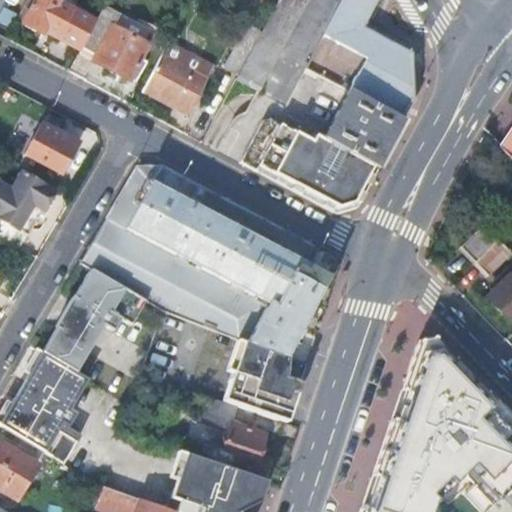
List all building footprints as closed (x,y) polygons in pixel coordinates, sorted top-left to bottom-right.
[(21,26),(41,38),(43,35),(78,54),(80,50),(93,25),(46,0),(26,0),(15,20),(22,24),(21,26)] [(277,0),(261,31),(235,80),(259,93),(309,0),(277,0)] [(362,59),(345,91),(348,92),(400,120),(413,96),(413,46),(371,24),(382,0),(342,0),(323,39),(362,59)] [(94,57),(92,62),(130,83),(149,47),(122,33),(128,21),(103,7),(93,25),(80,50),(94,57)] [(243,34),(231,55),(242,61),(254,40),(243,34)] [(163,55),(144,92),(189,116),(208,79),(163,55)] [(348,92),(322,140),(330,144),(344,151),(341,157),(327,150),(269,119),(260,121),(238,163),(254,171),(257,166),(336,209),(352,203),(371,167),(376,169),(402,121),(400,120),(348,92)] [(42,123),(24,153),(58,173),(74,148),(54,136),(57,131),(42,123)] [(511,128),(498,147),(511,160),(511,128)] [(327,150),(341,157),(344,151),(330,144),(327,150)] [(136,170),(79,266),(91,272),(133,296),(144,302),(162,312),(159,319),(239,346),(297,366),(334,259),(163,169),(136,170)] [(53,194),(20,175),(9,191),(0,185),(0,220),(27,237),(35,224),(24,218),(32,205),(42,212),(53,194)] [(486,225),(463,248),(479,263),(502,241),(486,225)] [(511,250),(502,241),(479,263),(492,276),(511,255),(511,250)] [(111,334),(118,321),(133,296),(91,272),(73,302),(95,316),(91,322),(102,328),(111,334)] [(511,326),(511,325),(511,276),(487,300),(511,326)] [(74,373),(87,353),(54,333),(41,355),(74,373)] [(393,419),(362,511),(430,511),(432,504),(465,473),(474,482),(463,492),(482,511),(485,511),(502,496),(511,485),(511,416),(435,337),(420,340),(402,393),(411,396),(402,422),(393,419)] [(239,346),(226,384),(226,386),(226,388),(227,390),(228,391),(229,393),(231,394),(233,394),(234,394),(236,394),(238,393),(239,391),(240,390),(241,389),(285,404),(298,366),(297,366),(239,346)] [(41,355),(0,422),(0,428),(5,431),(42,453),(64,465),(81,437),(60,424),(86,380),(74,373),(41,355)] [(202,397),(187,440),(222,452),(217,466),(227,470),(228,466),(258,476),(258,475),(261,476),(267,460),(258,457),(265,437),(231,425),(236,409),(227,405),(202,397)] [(5,431),(0,438),(0,493),(14,502),(36,466),(34,465),(42,453),(5,431)] [(186,456),(170,502),(178,505),(175,511),(244,511),(258,504),(265,483),(227,470),(217,466),(186,456)] [(511,485),(502,496),(511,506),(511,485)] [(164,511),(106,490),(98,511),(164,511)]
